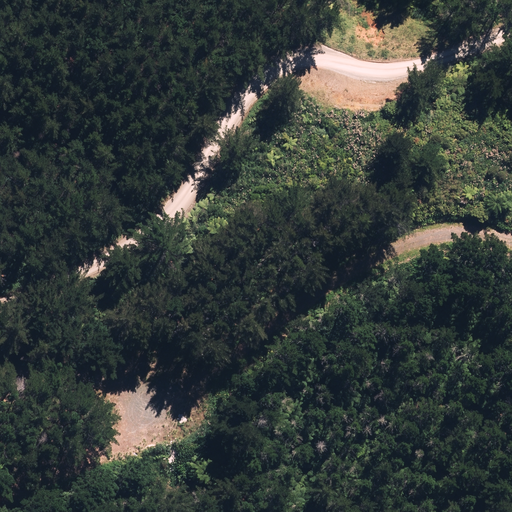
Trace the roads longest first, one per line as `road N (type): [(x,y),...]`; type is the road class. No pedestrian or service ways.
road 1 (track): [(0,314),(139,241),(169,212),(240,109),(288,89),(440,59),(511,15)]
road 2 (track): [(0,381),(115,395),(201,385),(392,257),(491,245),(511,250)]
